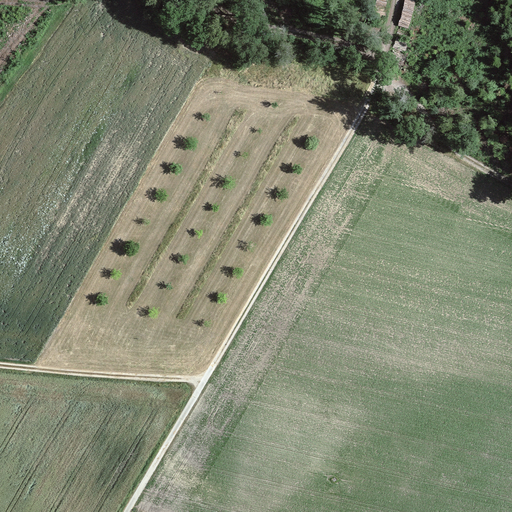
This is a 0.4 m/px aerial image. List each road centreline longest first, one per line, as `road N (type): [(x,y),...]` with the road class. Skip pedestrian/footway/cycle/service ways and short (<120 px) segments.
road 1 (track): [(0,364),(204,382),(395,52),(406,0)]
road 2 (track): [(204,382),(128,511)]
